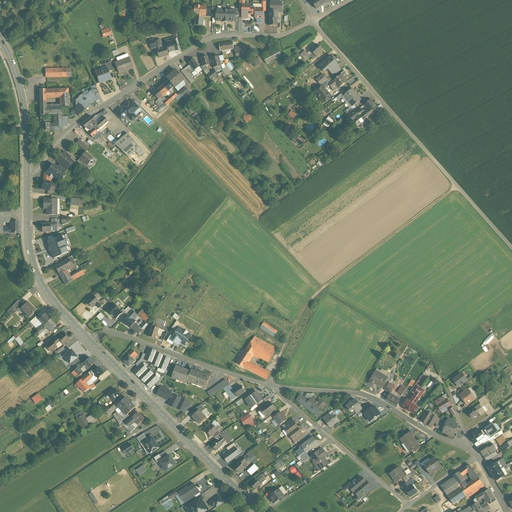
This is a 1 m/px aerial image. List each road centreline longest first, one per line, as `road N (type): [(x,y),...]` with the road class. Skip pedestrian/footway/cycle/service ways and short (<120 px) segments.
road 1 (residential): [(26,175),(79,120),(209,39),(283,35),(312,22)]
road 2 (residential): [(511,248),(312,22)]
road 3 (track): [(325,292),(156,118)]
road 4 (primary): [(257,511),(90,341)]
road 5 (residential): [(278,388),(361,394),(473,450)]
road 6 (residential): [(90,341),(121,335),(278,388)]
road 7 (primary): [(90,341),(35,276),(26,175)]
road 8 (residential): [(278,388),(408,505)]
road 9 (track): [(325,292),(460,189)]
road 10 (track): [(325,292),(436,361),(445,380)]
road 11 (primary): [(26,175),(24,110),(0,39)]
road 12 (track): [(117,444),(17,511)]
